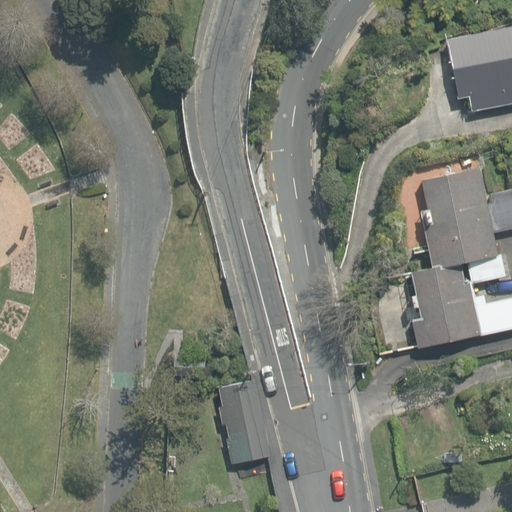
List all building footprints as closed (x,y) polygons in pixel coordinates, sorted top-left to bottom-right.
[(511,22),(436,40),(454,117),(511,103),(511,22)] [(473,168),(418,178),(423,204),(413,206),(416,224),(426,222),(434,262),(495,250),(492,232),(511,228),(511,189),(479,196),(473,168)] [(472,276),(503,270),(499,254),(465,260),(478,329),(511,322),(511,294),(484,299),(482,290),(475,292),(472,276)] [(462,267),(407,276),(409,288),(398,290),(400,308),(412,306),(418,345),(473,336),(462,267)] [(205,358),(174,357),(174,375),(205,376),(205,358)] [(255,372),(233,376),(250,458),(272,454),(255,372)]
